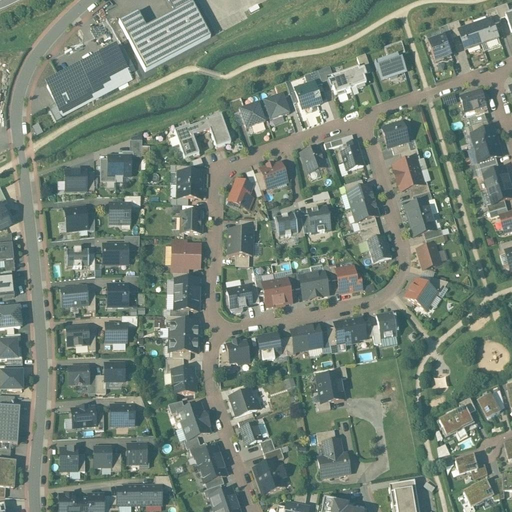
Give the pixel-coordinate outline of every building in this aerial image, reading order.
[(164,0),(173,15),(192,5),(188,0),(164,0)] [(137,14),(118,24),(144,74),(210,40),(192,5),(173,15),(146,30),(137,14)] [(507,6),(496,10),(500,22),(506,19),(506,17),(510,16),(507,6)] [(496,10),(486,14),(490,23),(493,22),(494,26),(501,24),(500,22),(496,10)] [(490,23),(475,28),(482,47),(499,41),(494,26),(493,22),(490,23)] [(459,24),(448,27),(453,41),(460,38),(459,34),(462,33),(459,24)] [(448,27),(438,31),(442,40),(445,39),(447,47),(454,44),(453,41),(448,27)] [(462,33),(459,34),(460,38),(465,53),(482,47),(475,28),(462,33)] [(442,40),(428,45),(435,65),(443,62),(443,61),(451,58),(447,47),(445,39),(442,40)] [(401,44),(390,48),(394,58),(396,57),(397,58),(404,56),(401,44)] [(390,48),(384,50),(387,60),(394,58),(390,48)] [(114,53),(61,81),(76,109),(129,81),(114,53)] [(365,57),(356,60),(359,67),(361,66),(362,69),(368,67),(365,57)] [(387,60),(374,65),(377,73),(378,73),(381,82),(389,80),(389,82),(397,79),(396,77),(404,74),(400,64),(399,64),(397,58),(396,57),(394,58),(387,60)] [(358,70),(344,75),(350,91),(356,89),(357,92),(365,89),(364,86),(365,85),(363,79),(365,78),(365,79),(366,78),(363,70),(359,72),(358,72),(358,70)] [(317,74),(303,79),(307,88),(313,86),(314,90),(322,87),(317,74)] [(344,75),(331,80),(332,82),(331,82),(327,83),(330,91),(332,90),(334,96),(336,96),(337,99),(345,96),(344,93),(350,91),(344,75)] [(61,80),(46,88),(62,117),(76,109),(61,81),(61,80)] [(285,85),(274,89),(277,99),(282,97),(283,100),(290,98),(285,85)] [(307,88),(294,93),(302,113),(320,107),(314,90),(313,86),(307,88)] [(482,93),(459,100),(464,115),(473,112),(486,108),(482,93)] [(277,99),(263,104),(263,105),(261,106),(267,122),(269,122),(269,123),(289,116),(283,100),(282,97),(277,99)] [(240,101),(229,105),(233,118),(240,116),(239,112),(243,111),(240,101)] [(243,111),(239,112),(240,116),(245,132),(265,125),(264,123),(267,122),(261,106),(258,107),(258,106),(243,111)] [(486,108),(473,112),(475,119),(485,116),(488,115),(486,108)] [(485,116),(475,119),(467,121),(470,129),(481,125),(487,124),(485,116)] [(220,117),(205,123),(206,124),(198,127),(201,136),(209,133),(210,136),(225,130),(220,117)] [(401,125),(381,131),(387,151),(391,150),(407,145),(401,125)] [(470,129),(464,131),(466,139),(471,137),(483,133),(481,125),(470,129)] [(189,129),(174,134),(178,147),(193,142),(192,139),(201,136),(198,127),(189,130),(189,129)] [(225,130),(210,136),(215,150),(224,147),(230,145),(225,130)] [(483,133),(471,137),(475,150),(497,144),(493,130),(483,133)] [(193,142),(178,147),(184,162),(191,159),(198,156),(193,142)] [(129,144),(129,154),(136,154),(136,160),(141,160),(142,143),(129,144)] [(355,143),(347,146),(349,153),(340,155),(346,173),(363,168),(355,143)] [(497,144),(475,150),(480,165),(496,161),(502,159),(497,144)] [(407,145),(391,150),(393,158),(399,157),(410,153),(407,145)] [(318,150),(301,156),(301,157),(300,159),(302,164),(304,165),(308,176),(325,170),(318,150)] [(410,153),(399,157),(402,165),(415,161),(416,163),(419,162),(416,151),(410,153)] [(122,159),(108,159),(108,162),(108,180),(115,180),(122,179),(130,179),(129,160),(129,159),(122,159)] [(402,165),(392,168),(394,174),(392,175),(394,181),(419,174),(416,163),(415,161),(402,165)] [(480,165),(479,166),(480,172),(498,166),(496,161),(480,165)] [(108,180),(108,162),(99,162),(100,186),(115,185),(115,180),(108,180)] [(145,162),(137,163),(137,171),(145,171),(145,162)] [(279,166),(273,168),(272,166),(266,168),(267,171),(260,173),(261,175),(267,192),(286,185),(279,166)] [(498,166),(480,172),(483,179),(484,178),(500,173),(498,166)] [(500,173),(484,178),(488,192),(510,186),(505,171),(500,173)] [(85,174),(65,174),(65,194),(85,194),(85,193),(85,175),(85,174)] [(419,174),(394,181),(396,188),(398,188),(400,194),(409,191),(423,187),(422,185),(419,174)] [(85,175),(85,193),(94,193),(94,175),(85,175)] [(192,176),(178,175),(177,176),(177,188),(201,189),(202,176),(192,176)] [(261,175),(254,177),(260,194),(267,192),(261,175)] [(361,183),(344,188),(346,195),(363,190),(361,183)] [(250,189),(237,184),(230,200),(230,201),(239,204),(238,207),(248,211),(252,202),(251,201),(246,199),(250,190),(250,189)] [(423,187),(409,191),(412,200),(429,194),(426,184),(422,185),(423,187)] [(511,193),(510,186),(488,192),(493,206),(493,207),(505,203),(511,200),(511,193)] [(201,189),(177,188),(177,201),(201,202),(201,189)] [(363,190),(346,195),(351,210),(374,203),(369,188),(363,190)] [(328,193),(313,198),(315,204),(330,199),(328,193)] [(429,194),(412,200),(414,207),(426,203),(426,204),(432,202),(429,194)] [(140,199),(124,200),(124,207),(129,207),(129,210),(140,210),(140,199)] [(374,203),(351,210),(355,226),(374,220),(378,219),(374,203)] [(414,207),(405,209),(409,224),(430,218),(426,204),(426,203),(414,207)] [(505,203),(493,207),(493,206),(487,208),(489,215),(507,210),(505,203)] [(124,207),(109,207),(109,214),(109,227),(129,227),(129,210),(129,207),(124,207)] [(0,232),(10,228),(1,210),(0,209),(0,208),(0,232)] [(84,210),(64,212),(67,234),(86,232),(87,232),(85,217),(84,210)] [(325,210),(316,212),(316,211),(316,213),(312,214),(312,212),(311,212),(311,213),(307,213),(308,217),(311,235),(311,236),(317,235),(324,234),(329,233),(325,210)] [(507,210),(489,215),(491,221),(500,218),(508,216),(507,210)] [(200,215),(181,214),(181,236),(200,237),(200,215)] [(511,214),(508,216),(500,218),(505,235),(511,233),(511,214)] [(94,216),(85,217),(87,232),(86,232),(86,235),(94,234),(94,216)] [(286,217),(281,218),(281,219),(275,220),(274,220),(278,240),(285,239),(285,240),(290,239),(290,238),(296,237),(297,237),(295,222),(294,217),(293,217),(286,218),(286,217)] [(308,217),(300,219),(300,221),(301,221),(303,237),(311,235),(308,217)] [(430,218),(409,224),(413,238),(423,236),(434,232),(434,231),(430,218)] [(374,220),(357,225),(359,233),(377,228),(374,220)] [(300,221),(295,222),(297,237),(296,237),(297,240),(304,239),(303,237),(301,221),(300,221)] [(256,224),(238,223),(238,232),(252,233),(256,233),(256,224)] [(377,228),(359,233),(363,245),(366,244),(366,243),(380,239),(377,228)] [(440,230),(434,231),(434,232),(423,236),(425,243),(442,238),(440,230)] [(238,232),(228,232),(228,245),(252,246),(252,233),(238,232)] [(380,239),(366,243),(366,244),(373,267),(391,261),(384,238),(380,239)] [(442,238),(425,243),(427,249),(433,248),(444,244),(442,238)] [(139,239),(124,239),(124,247),(127,247),(127,254),(138,254),(139,239)] [(511,243),(499,247),(502,257),(506,256),(505,254),(511,251),(511,243)] [(252,246),(228,245),(227,258),(235,258),(248,259),(251,259),(252,246)] [(0,264),(13,264),(12,247),(0,248),(0,264)] [(124,247),(102,248),(102,268),(127,267),(127,254),(127,247),(124,247)] [(185,249),(171,248),(171,270),(187,270),(199,271),(200,249),(185,248),(185,249)] [(427,249),(417,252),(423,271),(439,267),(433,248),(427,249)] [(80,251),(73,251),(73,253),(65,253),(66,270),(73,270),(73,271),(81,271),(81,270),(88,270),(88,256),(88,253),(80,253),(80,251)] [(248,259),(235,258),(234,269),(248,270),(248,259)] [(335,269),(328,270),(331,282),(331,283),(337,282),(335,273),(336,273),(335,269)] [(328,270),(322,271),(323,275),(325,283),(331,282),(328,270)] [(336,273),(335,273),(337,282),(339,296),(361,292),(358,278),(354,279),(352,270),(336,273)] [(323,275),(311,277),(315,301),(321,300),(321,299),(327,298),(325,283),(323,275)] [(298,276),(291,277),(294,292),(300,291),(298,280),(299,279),(298,276)] [(291,277),(285,278),(286,282),(288,293),(294,292),(291,277)] [(299,279),(298,280),(300,291),(302,302),(308,301),(309,302),(315,301),(311,277),(299,279)] [(138,279),(124,280),(124,288),(127,288),(127,289),(127,295),(137,295),(138,279)] [(0,300),(14,300),(12,280),(0,281),(0,300)] [(447,285),(430,280),(428,286),(427,289),(436,295),(435,296),(439,298),(447,285)] [(189,282),(175,282),(175,283),(174,298),(198,298),(199,283),(189,282)] [(261,282),(254,283),(255,287),(257,299),(263,298),(261,286),(262,286),(261,282)] [(286,282),(274,284),(278,308),(290,305),(288,293),(286,282)] [(427,289),(416,282),(405,299),(425,312),(435,296),(436,295),(427,289)] [(262,286),(261,286),(263,298),(266,310),(278,308),(274,284),(262,286)] [(255,287),(247,289),(251,306),(259,305),(257,299),(255,287)] [(124,288),(107,288),(107,309),(127,309),(127,295),(127,289),(127,288),(124,288)] [(247,289),(226,293),(230,312),(231,312),(231,314),(234,316),(240,315),(242,312),(242,310),(251,309),(251,306),(247,289)] [(85,290),(60,292),(62,310),(86,308),(87,308),(86,297),(85,290)] [(94,296),(86,297),(87,308),(86,308),(87,315),(95,314),(94,296)] [(198,298),(174,298),(174,313),(188,314),(198,314),(198,298)] [(3,313),(0,313),(0,332),(20,330),(18,311),(3,313)] [(392,315),(375,318),(377,328),(380,342),(395,339),(395,334),(397,334),(398,334),(395,317),(394,317),(394,318),(393,318),(392,315)] [(137,319),(121,319),(121,327),(126,327),(126,330),(136,330),(137,319)] [(361,321),(353,322),(353,323),(348,324),(348,323),(347,323),(351,346),(359,345),(358,343),(365,342),(365,340),(362,325),(361,321)] [(341,325),(333,326),(333,330),(336,347),(337,347),(343,346),(344,348),(344,347),(351,346),(347,323),(346,324),(341,325)] [(369,323),(362,325),(365,340),(372,338),(370,329),(369,323)] [(181,326),(169,325),(169,326),(169,341),(197,342),(197,326),(181,326)] [(121,327),(105,328),(105,346),(126,345),(126,330),(126,327),(121,327)] [(377,328),(370,329),(372,338),(374,347),(380,346),(380,342),(377,328)] [(86,329),(66,331),(67,349),(74,348),(74,349),(81,349),(81,348),(87,347),(88,347),(87,336),(86,329)] [(317,329),(304,331),(307,352),(321,350),(319,335),(317,329)] [(333,330),(326,331),(326,333),(329,349),(337,348),(337,347),(336,347),(333,330)] [(304,331),(290,334),(291,340),(294,355),(294,354),(307,352),(304,331)] [(326,333),(319,335),(321,350),(321,353),(330,351),(329,349),(326,333)] [(95,336),(87,336),(88,347),(87,347),(88,354),(95,353),(95,336)] [(276,336),(256,340),(260,360),(277,356),(280,356),(277,342),(276,336)] [(291,340),(283,341),(286,359),(295,357),(294,354),(294,355),(291,340)] [(197,342),(169,341),(169,355),(172,355),(190,355),(197,356),(197,342)] [(286,359),(283,341),(277,342),(280,356),(277,356),(278,360),(286,359)] [(5,344),(0,344),(0,362),(7,362),(17,362),(16,354),(16,350),(16,345),(16,343),(5,344)] [(238,343),(231,345),(232,346),(225,347),(227,354),(229,367),(230,367),(236,366),(237,368),(243,363),(248,362),(245,344),(239,345),(238,343)] [(343,346),(337,347),(337,348),(338,354),(345,352),(344,347),(344,348),(343,346)] [(17,362),(7,362),(7,363),(21,362),(21,354),(16,354),(17,362)] [(227,354),(221,356),(220,373),(230,372),(230,367),(229,367),(227,354)] [(183,361),(171,361),(165,361),(166,377),(172,377),(172,376),(179,376),(179,374),(183,373),(183,362),(183,361)] [(123,367),(104,367),(104,379),(105,385),(124,385),(123,367)] [(88,369),(67,370),(68,388),(87,388),(88,387),(88,379),(88,369)] [(344,369),(336,370),(337,377),(339,376),(340,382),(346,381),(344,369)] [(193,372),(183,373),(179,374),(179,376),(172,376),(172,377),(173,394),(175,396),(195,394),(194,387),(196,384),(196,382),(193,380),(193,372)] [(0,392),(21,392),(21,374),(5,375),(0,374),(0,392)] [(337,377),(316,380),(318,393),(341,389),(340,382),(339,376),(337,377)] [(95,379),(88,379),(88,387),(87,388),(87,397),(95,397),(95,379)] [(105,397),(105,385),(104,379),(95,379),(95,397),(105,397)] [(435,379),(435,392),(449,392),(450,380),(435,379)] [(288,390),(295,388),(293,380),(286,382),(288,390)] [(253,385),(242,387),(244,393),(254,391),(253,385)] [(341,389),(318,393),(320,406),(321,407),(328,405),(343,402),(341,389)] [(249,392),(229,400),(235,420),(256,412),(260,411),(257,403),(253,404),(249,392)] [(500,393),(491,398),(499,414),(505,411),(500,393)] [(14,399),(0,398),(0,408),(13,409),(14,399)] [(491,398),(479,404),(488,422),(500,415),(499,414),(491,398)] [(140,399),(125,399),(125,408),(133,408),(133,413),(145,413),(140,399)] [(470,401),(459,406),(461,412),(466,410),(469,416),(476,413),(470,401)] [(181,404),(168,408),(171,417),(177,415),(184,412),(181,404)] [(328,405),(321,407),(320,406),(316,407),(318,414),(330,412),(328,405)] [(184,412),(177,415),(182,431),(207,422),(204,416),(203,417),(200,407),(184,412)] [(13,409),(0,408),(0,424),(18,425),(19,410),(13,409)] [(125,408),(110,409),(110,429),(133,428),(133,413),(133,408),(125,408)] [(86,410),(80,410),(80,411),(71,412),(72,431),(94,429),(95,429),(94,416),(93,410),(87,411),(86,410)] [(461,412),(439,423),(442,430),(440,431),(445,440),(456,434),(456,433),(462,429),(463,431),(475,426),(472,419),(470,420),(469,416),(466,410),(461,412)] [(346,412),(316,417),(319,438),(349,433),(346,412)] [(103,416),(94,416),(95,429),(94,429),(95,434),(103,434),(103,416)] [(255,426),(253,420),(237,425),(239,431),(255,426)] [(207,422),(182,431),(186,443),(187,443),(197,440),(209,436),(207,429),(209,429),(207,422)] [(18,425),(0,424),(0,445),(10,446),(17,447),(18,425)] [(255,426),(239,431),(245,449),(261,443),(255,426)] [(197,440),(187,443),(186,443),(183,444),(186,453),(189,452),(199,448),(197,440)] [(463,450),(475,445),(473,440),(461,445),(463,450)] [(270,442),(259,446),(263,456),(274,452),(270,442)] [(326,459),(317,461),(320,481),(347,476),(343,456),(340,457),(337,443),(339,443),(339,442),(324,444),(326,459)] [(10,446),(0,445),(0,458),(9,459),(10,446)] [(199,448),(189,452),(191,459),(193,458),(193,457),(208,452),(206,446),(199,448)] [(145,447),(128,447),(126,449),(127,467),(138,467),(138,471),(148,470),(148,468),(148,463),(145,463),(145,447)] [(105,450),(93,450),(93,471),(110,471),(111,471),(110,457),(110,450),(110,449),(105,449),(105,450)] [(208,452),(193,457),(193,458),(198,472),(199,471),(221,464),(216,450),(208,452)] [(274,452),(263,456),(266,466),(275,463),(276,463),(283,461),(280,450),(274,452)] [(72,451),(67,451),(59,452),(60,474),(76,474),(76,457),(76,451),(72,451)] [(84,457),(76,457),(76,474),(76,475),(84,475),(84,457)] [(120,457),(110,457),(111,471),(110,471),(110,475),(120,474),(120,457)] [(474,459),(454,464),(458,477),(471,474),(478,472),(477,470),(474,459)] [(266,466),(253,471),(262,497),(284,489),(281,480),(284,479),(281,470),(278,471),(276,463),(275,463),(266,466)] [(14,465),(0,464),(0,490),(5,491),(12,491),(13,483),(14,483),(13,483),(13,477),(14,477),(14,476),(13,476),(14,465)] [(221,464),(199,471),(204,486),(221,480),(226,478),(221,464)] [(485,467),(477,470),(478,472),(471,474),(474,484),(488,477),(485,467)] [(168,479),(154,479),(154,489),(160,489),(160,494),(172,494),(168,479)] [(511,479),(503,480),(504,494),(511,493),(511,479)] [(221,480),(204,486),(206,492),(220,487),(223,486),(221,480)] [(503,480),(495,482),(496,485),(498,494),(504,494),(503,480)] [(417,511),(413,484),(388,488),(391,511),(417,511)] [(486,484),(463,495),(470,510),(492,499),(493,499),(488,487),(486,484)] [(434,490),(425,485),(423,489),(431,494),(434,490)] [(496,485),(488,487),(493,499),(492,499),(495,504),(500,503),(498,494),(496,485)] [(206,492),(203,493),(205,501),(209,499),(222,494),(220,487),(206,492)] [(124,489),(124,491),(116,491),(116,499),(116,508),(118,508),(139,508),(139,489),(124,489)] [(154,489),(139,489),(139,508),(160,508),(160,494),(160,489),(154,489)] [(222,494),(209,499),(213,511),(216,511),(235,506),(230,491),(222,494)] [(306,496),(294,498),(292,507),(304,509),(306,496)] [(102,511),(103,497),(87,498),(87,501),(87,511),(102,511)] [(73,498),(58,498),(58,511),(73,511),(74,502),(73,498)] [(116,499),(108,499),(108,511),(118,511),(118,508),(116,508),(116,499)] [(349,505),(323,500),(320,511),(355,511),(352,511),(353,508),(348,507),(349,505)]
